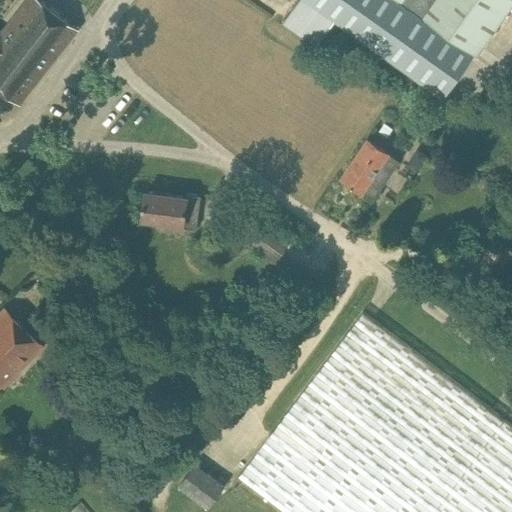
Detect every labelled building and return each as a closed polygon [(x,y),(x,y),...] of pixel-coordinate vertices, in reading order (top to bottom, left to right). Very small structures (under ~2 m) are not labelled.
[(0,30),(0,87),(19,102),(77,27),(41,0),(29,0),(3,33),(0,30)] [(511,0),(297,0),(283,20),(317,44),(329,28),(335,20),(376,49),(444,97),(476,51),(478,53),(511,4),(511,0)] [(385,121),(379,130),(387,135),(393,126),(385,121)] [(399,160),(369,138),(342,178),(373,199),(399,160)] [(428,154),(418,147),(412,157),(423,164),(428,154)] [(385,186),(399,196),(411,178),(397,169),(385,186)] [(199,214),(201,194),(187,193),(187,196),(146,190),(144,201),(143,201),(142,207),(143,207),(142,218),(182,224),(183,212),(199,214)] [(248,243),(276,262),(290,241),(262,222),(248,243)] [(43,344),(6,308),(2,312),(1,311),(0,312),(0,379),(4,383),(43,344)] [(511,511),(511,423),(363,311),(239,475),(288,511),(511,511)] [(98,441),(80,423),(54,448),(72,467),(98,441)] [(0,456),(0,470),(7,474),(15,460),(2,453),(0,456)] [(194,461),(177,483),(208,509),(225,486),(194,461)] [(88,511),(79,501),(66,511),(88,511)]
